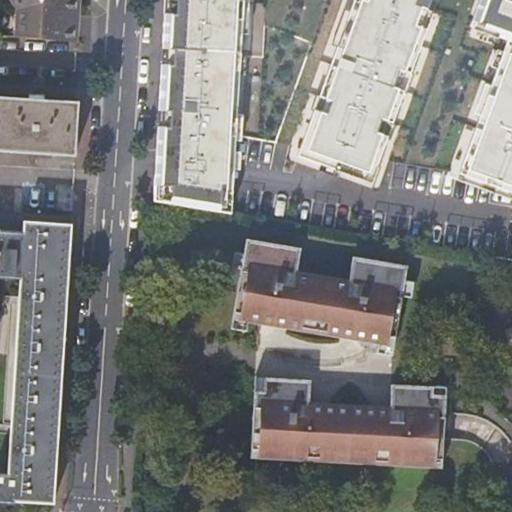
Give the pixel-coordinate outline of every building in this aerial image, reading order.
[(19,0),(22,5),(21,17),(20,30),(19,36),(66,40),(71,0),(19,0)] [(163,0),(165,0),(165,15),(159,15),(154,112),(162,112),(161,128),(153,128),(152,158),(149,202),(229,215),(231,188),(231,173),(232,165),(234,136),(240,23),(235,23),(235,0),(163,0)] [(359,0),(359,2),(354,0),(353,0),(342,32),(348,34),(341,50),(336,48),(316,104),(321,105),(318,114),(312,112),(296,156),(363,180),(369,164),(374,166),(385,139),(378,137),(383,124),(390,126),(401,94),(395,92),(402,74),(407,76),(424,30),(419,28),(426,10),(430,12),(434,0),(359,0)] [(511,0),(477,0),(469,23),(482,27),(480,33),(505,42),(508,43),(504,55),(500,54),(477,118),(483,120),(478,132),(473,130),(456,176),(481,185),(483,180),(495,184),(493,189),(511,196),(511,0)] [(20,30),(21,17),(11,16),(10,29),(20,30)] [(78,136),(79,101),(0,96),(0,151),(76,157),(78,136)] [(483,180),(481,185),(493,189),(495,184),(483,180)] [(70,296),(75,226),(27,224),(26,232),(0,230),(0,280),(21,282),(28,282),(15,475),(9,474),(0,473),(0,503),(18,505),(19,501),(55,503),(62,388),(68,296),(70,296)] [(402,265),(241,239),(239,252),(237,267),(229,320),(243,323),(242,331),(296,340),(297,331),(322,335),(321,343),(374,352),(375,343),(390,345),(398,294),(400,280),(402,265)] [(237,267),(239,252),(229,251),(227,266),(237,267)] [(407,295),(409,281),(400,280),(398,294),(407,295)] [(9,474),(15,475),(28,282),(21,282),(9,474)] [(229,320),(227,329),(242,331),(243,323),(229,320)] [(322,335),(297,331),(296,340),(321,343),(322,335)] [(374,352),(389,354),(390,345),(375,343),(374,352)] [(267,392),(267,380),(255,379),(255,392),(267,392)] [(430,461),(433,397),(434,388),(392,386),(391,411),(309,407),(310,382),(267,380),(267,392),(255,392),(252,453),(263,453),(263,463),(293,464),(294,455),(306,455),(306,465),(363,467),(363,458),(375,459),(375,468),(417,470),(417,461),(430,461)] [(444,389),(434,388),(433,397),(444,398),(444,389)] [(263,453),(252,453),(251,462),(263,463),(263,453)] [(306,455),(294,455),(293,464),(306,465),(306,455)] [(363,467),(375,468),(375,459),(363,458),(363,467)] [(417,461),(417,470),(430,470),(430,461),(417,461)]
